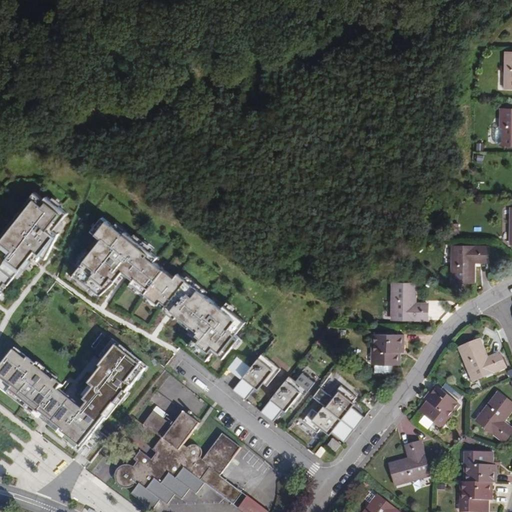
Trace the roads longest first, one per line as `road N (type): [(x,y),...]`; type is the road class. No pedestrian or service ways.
road 1 (residential): [(498,296),(447,329),(335,483)]
road 2 (residential): [(142,333),(335,483)]
